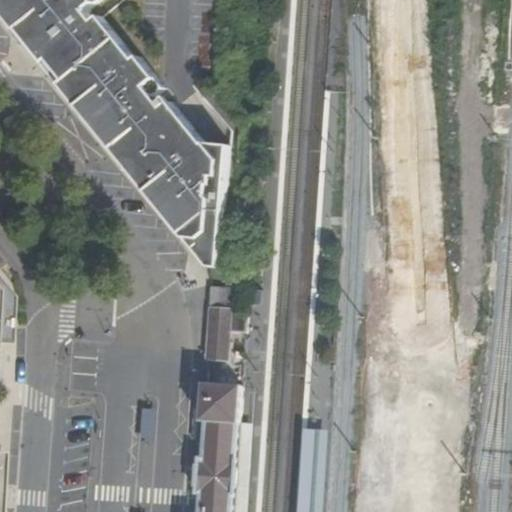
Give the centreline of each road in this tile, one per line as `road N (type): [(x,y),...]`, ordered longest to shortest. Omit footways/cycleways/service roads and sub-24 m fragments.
road 1 (residential): [(65,314),(142,276),(131,233),(0,76)]
road 2 (residential): [(34,511),(49,332),(65,314)]
